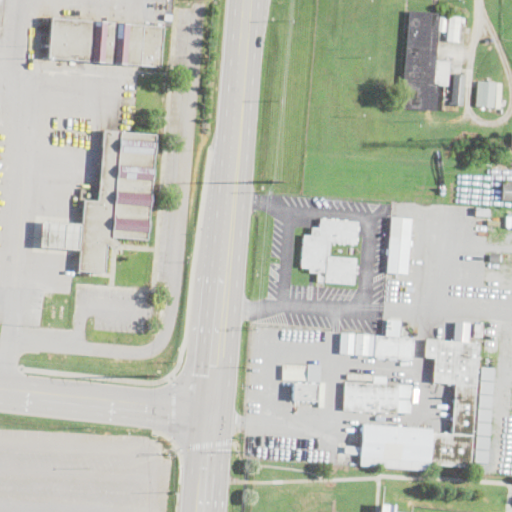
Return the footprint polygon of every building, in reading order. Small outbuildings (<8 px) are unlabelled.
[(444,32),(437,31),(434,60),(449,61),(447,86),(436,85),(434,110),(401,107),(409,11),(438,13),(438,16),(445,16),(444,32)] [(457,41),(446,39),(449,15),(460,16),(457,41)] [(163,26),(160,66),(47,57),(50,18),(163,26)] [(465,74),(463,105),(450,104),(452,73),(465,74)] [(495,82),(493,107),(475,106),(477,81),(495,82)] [(155,134),(146,239),(113,237),(113,238),(119,244),(111,250),(107,244),(106,244),(103,273),(77,270),(78,250),(38,247),(41,221),(81,223),(82,208),(78,208),(80,188),(97,189),(102,130),(155,134)] [(511,183),(511,200),(501,200),(502,183),(511,183)] [(488,209),(488,217),(474,215),(475,208),(488,209)] [(415,264),(414,274),(386,272),(390,217),(410,218),(407,263),(415,264)] [(357,221),(355,244),(329,241),(328,256),(355,258),(355,266),(357,266),(356,274),(353,274),(353,285),(316,282),(317,272),(308,272),(308,268),(300,267),(303,234),(310,235),(311,227),(319,227),(319,218),(357,221)] [(502,253),(501,259),(499,259),(499,261),(489,260),(490,252),(502,253)] [(400,320),(398,338),(413,339),(411,360),(355,354),(357,334),(385,336),(387,319),(400,320)] [(482,325),(481,336),(474,336),(474,324),(482,325)] [(497,324),(495,362),(487,361),(489,324),(497,324)] [(354,334),(352,354),(339,353),(340,333),(354,334)] [(469,467),(428,464),(427,470),(359,466),(362,424),(432,429),(431,433),(451,434),(455,383),(432,381),(434,357),(424,356),(425,339),(477,343),(469,467)] [(282,380),(319,381),(319,364),(282,363),(282,380)] [(494,367),(493,380),(479,378),(481,366),(494,367)] [(386,375),(386,383),(373,382),(374,374),(386,375)] [(493,381),(492,393),(479,392),(479,380),(493,381)] [(398,385),(397,412),(343,410),(344,382),(398,385)] [(316,384),(316,400),(292,398),(293,383),(316,384)] [(492,394),(491,407),(478,406),(478,394),(492,394)] [(491,409),(490,421),(477,420),(477,408),(491,409)] [(490,422),(489,434),(475,433),(476,421),(490,422)] [(391,511),(393,504),(379,503),(378,511),(391,511)]
